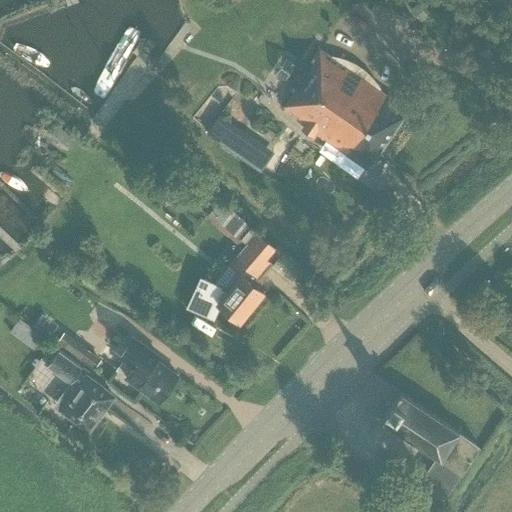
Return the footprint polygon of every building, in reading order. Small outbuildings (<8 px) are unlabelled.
[(407,110),(319,50),(288,96),(290,98),(282,111),(368,169),(408,110),(407,110)] [(209,214),(221,224),(233,210),(220,200),(209,214)] [(209,317),(219,304),(239,321),(263,292),(252,283),(269,263),(247,245),(236,258),(243,264),(222,289),(202,282),(198,293),(193,292),(187,309),(209,317)] [(121,356),(135,366),(126,378),(158,402),(177,376),(156,361),(160,356),(135,337),(121,356)] [(99,361),(86,351),(78,361),(91,371),(99,361)] [(76,374),(81,368),(58,352),(47,367),(69,384),(70,383),(77,389),(61,411),(87,430),(112,396),(87,376),(84,380),(76,374)] [(460,433),(400,394),(382,421),(437,457),(422,479),(446,495),(478,447),(459,434),(460,433)]
